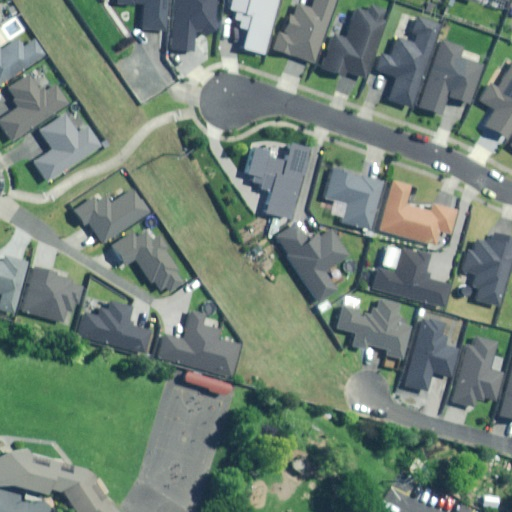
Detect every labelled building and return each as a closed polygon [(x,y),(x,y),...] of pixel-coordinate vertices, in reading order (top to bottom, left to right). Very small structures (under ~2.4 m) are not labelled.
[(163,0),(112,0),(112,4),(139,6),(137,30),(161,32),(163,0)] [(197,34),(200,38),(213,28),(215,0),(172,0),(167,51),(189,53),(191,34),(197,34)] [(227,0),(224,10),(231,12),(229,20),(235,22),(234,28),(241,30),(236,50),(259,55),(273,0),(227,0)] [(330,0),(294,0),(289,16),(284,15),(278,33),(276,32),(269,51),(309,64),(330,0)] [(488,0),(487,6),(499,11),(503,0),(460,0),(470,4),(471,0),(488,0)] [(381,18),(353,8),(342,39),(329,35),(317,70),(340,78),(341,73),(360,80),(381,18)] [(406,109),(407,106),(431,37),(435,25),(414,17),(410,30),(412,31),(408,44),(393,39),(387,59),(378,56),(372,72),(392,78),(384,101),(406,109)] [(0,47),(0,82),(40,57),(29,41),(18,48),(13,39),(0,47)] [(437,39),(412,108),(437,116),(444,98),(464,105),(478,65),(455,57),(459,47),(437,39)] [(511,121),(511,64),(508,62),(492,89),(485,85),(475,103),(490,111),(480,128),(501,140),(511,121)] [(62,104),(38,69),(26,78),(24,75),(3,90),(15,107),(0,117),(0,134),(6,143),(62,104)] [(72,134),(60,115),(34,132),(46,151),(28,163),(41,183),(96,148),(82,128),(72,134)] [(301,151),(284,146),(279,162),(262,157),(263,153),(248,149),(240,178),(243,179),(241,186),(264,193),(258,213),(282,220),(301,151)] [(378,183),(329,168),(320,199),(341,205),(336,223),(364,231),(378,183)] [(405,187),(388,182),(374,232),(430,247),(434,232),(444,235),(451,211),(427,204),(424,212),(400,205),(405,187)] [(143,214),(128,190),(105,205),(100,196),(91,202),(88,198),(68,211),(77,226),(81,224),(95,245),(143,214)] [(303,243),(291,224),(270,237),(311,304),(331,292),(319,272),(342,258),(324,230),(303,243)] [(154,236),(151,238),(146,241),(140,233),(131,239),(127,233),(105,248),(111,255),(107,258),(116,272),(131,262),(146,284),(148,283),(154,292),(160,288),(164,293),(179,283),(170,271),(172,270),(159,250),(162,248),(154,236)] [(511,240),(490,235),(488,243),(473,240),(469,253),(464,252),(456,282),(474,286),(470,302),(494,307),(511,240)] [(425,256),(395,248),(388,274),(373,269),(367,289),(438,309),(445,285),(419,278),(425,256)] [(11,310),(23,267),(24,264),(0,256),(0,312),(9,315),(11,310)] [(70,305),(72,306),(78,285),(64,281),(65,279),(27,268),(14,311),(57,324),(61,312),(67,314),(70,305)] [(395,305),(374,299),(370,314),(353,310),(337,306),(332,330),(350,334),(346,348),(361,352),(362,347),(381,351),(379,357),(397,361),(406,328),(391,324),(395,305)] [(106,302),(103,311),(95,309),(93,317),(78,313),(72,338),(139,355),(145,331),(124,326),(128,308),(106,302)] [(199,325),(201,317),(186,312),(178,340),(159,334),(152,362),(190,372),(225,382),(234,346),(212,340),(215,330),(199,325)] [(439,323),(419,317),(398,389),(422,396),(429,374),(445,379),(454,350),(438,346),(441,336),(436,334),(439,323)] [(470,408),(471,403),(478,404),(479,399),(491,402),(498,374),(486,371),(493,343),(464,336),(447,403),(470,408)] [(511,421),(511,351),(495,417),(511,421)] [(120,511),(119,511),(105,496),(89,470),(28,454),(24,449),(6,454),(0,455),(0,483),(11,483),(46,494),(46,488),(59,492),(69,511),(120,511)] [(302,474),(300,458),(285,459),(287,470),(295,475),(302,474)]
